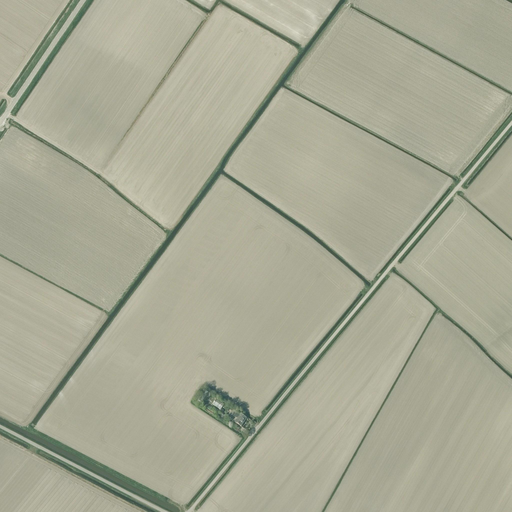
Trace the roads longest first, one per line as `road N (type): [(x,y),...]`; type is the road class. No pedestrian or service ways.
road 1 (unclassified): [(189,511),(511,123)]
road 2 (unclassified): [(163,511),(0,427)]
road 3 (tertiary): [(0,123),(84,0)]
